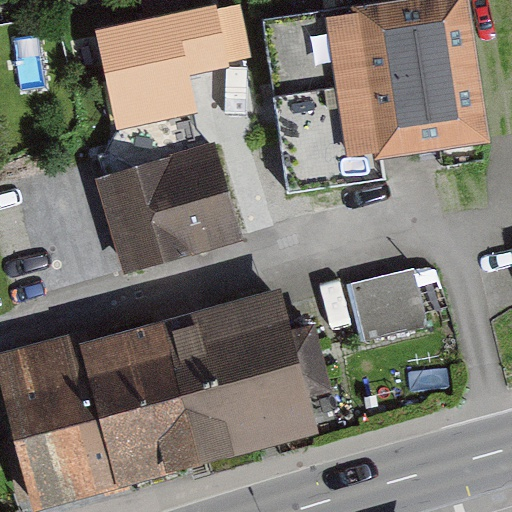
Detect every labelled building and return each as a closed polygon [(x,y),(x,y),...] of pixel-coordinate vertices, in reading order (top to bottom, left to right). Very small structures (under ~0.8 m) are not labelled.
[(187,0),(146,0),(142,1),(149,25),(191,14),(187,0)] [(495,145),(473,0),(405,0),(263,21),(288,197),(387,183),(383,161),(495,145)] [(242,236),(215,145),(179,113),(196,108),(187,72),(226,64),(214,12),(102,35),(124,127),(112,151),(98,155),(132,267),(242,236)] [(417,269),(353,284),(367,344),(431,329),(417,269)] [(294,332),(282,289),(81,345),(78,334),(0,355),(0,377),(37,511),(323,433),(314,400),(336,394),(317,326),(294,332)]
